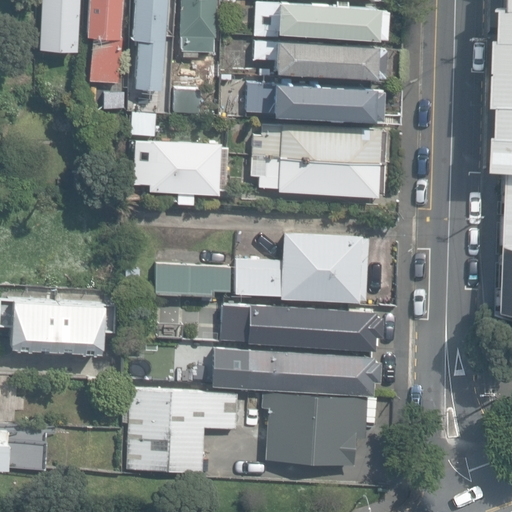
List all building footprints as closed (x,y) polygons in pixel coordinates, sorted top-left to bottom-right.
[(77,0),(40,0),(38,46),(76,47),(77,0)] [(118,0),(85,0),(84,36),(89,36),(86,75),(114,77),(118,0)] [(164,0),(133,0),(128,88),(159,90),(164,0)] [(214,0),(177,0),(177,49),(214,49),(214,0)] [(386,4),(298,0),(252,0),(252,32),(277,33),(278,29),(383,36),(386,4)] [(274,40),(249,38),(249,55),(272,57),(270,69),(382,76),(383,44),(274,36),(274,40)] [(511,41),(508,41),(503,42),(503,75),(511,74),(511,41)] [(511,74),(503,75),(503,104),(508,105),(509,135),(504,135),(504,169),(511,168),(511,74)] [(378,82),(247,77),(246,112),(377,117),(378,82)] [(198,83),(168,81),(167,92),(166,111),(196,114),(198,83)] [(381,124),(257,118),(256,154),(382,157),(381,124)] [(217,137),(132,133),(129,179),(145,180),(144,188),(215,189),(217,137)] [(382,157),(256,154),(256,191),(381,193),(382,157)] [(233,265),(157,260),(156,287),(366,299),(369,235),(283,230),(282,255),(233,252),(233,265)] [(100,297),(8,289),(3,341),(95,349),(100,297)] [(385,306),(209,297),(204,324),(244,326),(243,338),(384,345),(385,306)] [(380,351),(218,343),(216,379),(378,388),(380,351)] [(230,386),(120,382),(116,462),(198,468),(196,421),(230,421),(230,386)] [(364,390),(260,385),(257,448),(361,453),(364,390)]
